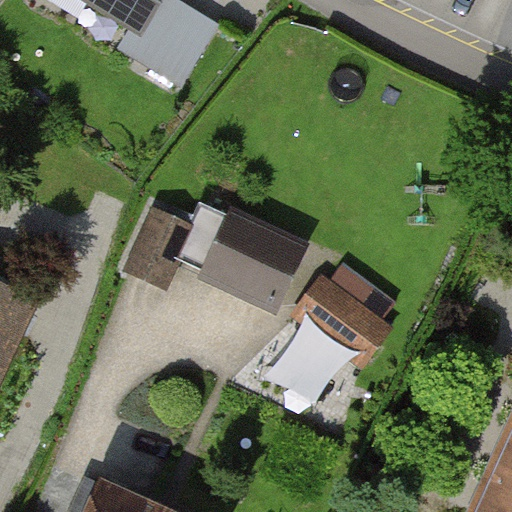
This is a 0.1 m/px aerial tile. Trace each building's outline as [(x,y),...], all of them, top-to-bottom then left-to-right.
[(95,0),(142,29),(130,48),(181,80),(211,32),(160,0),(159,0),(95,0)] [(143,272),(174,286),(198,230),(167,216),(143,272)] [(244,220),(219,276),(286,306),(312,250),(244,220)] [(333,283),(306,317),(367,364),(394,330),(333,283)] [(0,386),(41,306),(0,285),(0,386)] [(511,511),(511,454),(485,511),(511,511)] [(165,511),(120,491),(110,511),(165,511)]
